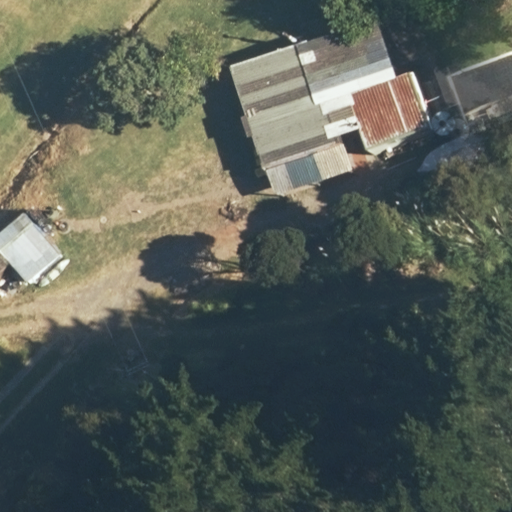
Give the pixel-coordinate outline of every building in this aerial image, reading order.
[(327,49),(244,71),(272,177),(288,172),(295,197),(343,184),(336,157),(355,152),(327,49)] [(511,57),(446,84),(458,114),(511,92),(511,57)] [(428,81),(368,106),(389,156),(448,131),(428,81)] [(108,144),(78,158),(103,215),(133,201),(108,144)] [(0,290),(59,241),(37,215),(0,246),(0,290)]
